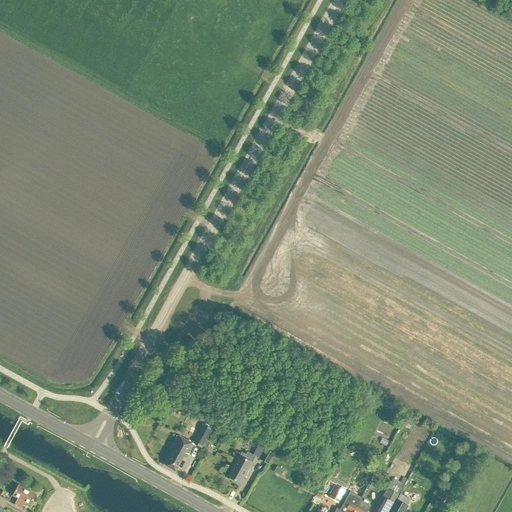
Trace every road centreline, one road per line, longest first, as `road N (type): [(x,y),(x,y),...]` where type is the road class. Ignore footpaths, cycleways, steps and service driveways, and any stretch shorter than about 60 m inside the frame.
road 1 (tertiary): [(92,445),(339,0)]
road 2 (primary): [(212,511),(92,445)]
